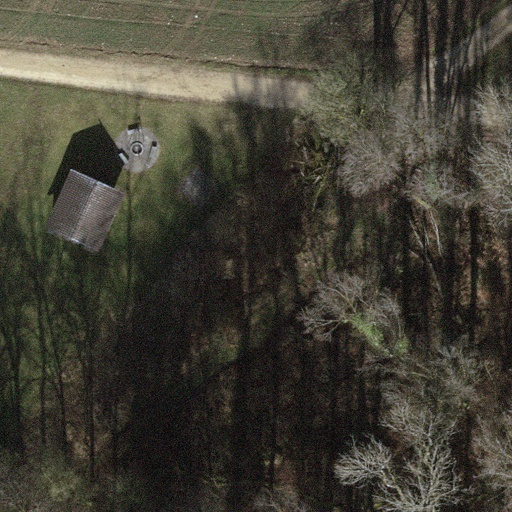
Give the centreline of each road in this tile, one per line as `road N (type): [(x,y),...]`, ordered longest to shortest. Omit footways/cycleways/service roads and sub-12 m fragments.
road 1 (track): [(511,119),(0,59)]
road 2 (track): [(405,107),(511,18)]
